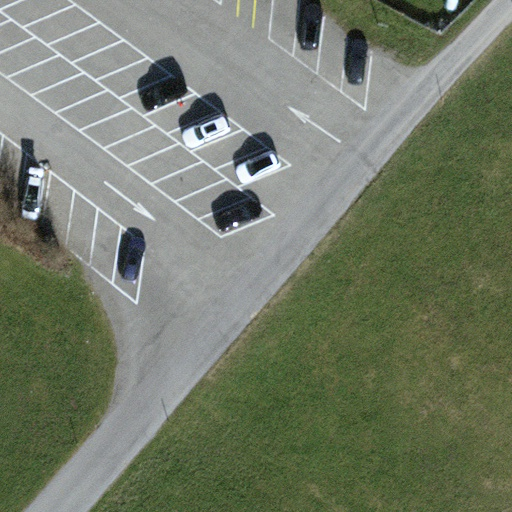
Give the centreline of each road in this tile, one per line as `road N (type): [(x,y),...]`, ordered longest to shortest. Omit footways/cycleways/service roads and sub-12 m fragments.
road 1 (track): [(52,511),(503,0)]
road 2 (track): [(0,174),(82,235),(189,355)]
